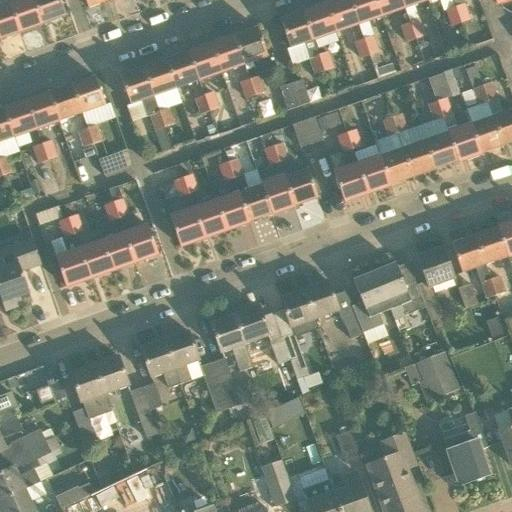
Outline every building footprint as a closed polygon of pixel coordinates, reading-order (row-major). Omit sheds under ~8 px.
[(34,0),(19,0),(10,4),(20,32),(43,24),(34,0)] [(34,0),(43,24),(66,16),(60,0),(34,0)] [(85,0),(88,8),(111,0),(85,0)] [(336,33),(359,25),(350,0),(336,0),(326,4),(336,33)] [(350,0),(359,25),(382,17),(376,0),(350,0)] [(376,0),(382,17),(405,9),(401,0),(376,0)] [(401,0),(405,9),(428,1),(427,0),(401,0)] [(0,7),(0,39),(20,32),(10,4),(0,7)] [(314,41),(336,33),(326,4),(303,12),(314,41)] [(464,5),(456,8),(461,24),(470,20),(464,5)] [(452,27),(461,24),(456,8),(447,11),(452,27)] [(280,20),(290,49),(304,44),(309,59),(310,59),(316,75),(325,72),(319,56),(314,41),(303,12),(280,20)] [(425,36),(419,20),(410,24),(416,40),(425,36)] [(407,43),(416,40),(410,24),(401,27),(407,43)] [(257,28),(234,36),(244,65),(268,57),(257,28)] [(212,44),(222,73),(244,65),(234,36),(212,44)] [(364,40),(370,56),(373,65),(381,63),(377,53),(379,53),(373,37),(364,40)] [(361,59),(370,56),(364,40),(355,43),(361,59)] [(199,81),(222,73),(212,44),(189,52),(199,81)] [(176,89),(199,81),(189,52),(166,60),(176,89)] [(328,53),(319,56),(325,72),(333,69),(328,53)] [(154,97),(176,89),(166,60),(144,68),(154,97)] [(165,128),(159,112),(154,97),(144,68),(120,76),(131,105),(142,101),(147,116),(150,115),(156,131),(165,128)] [(459,94),(455,82),(451,71),(444,73),(445,78),(431,83),(437,102),(443,118),(447,133),(458,162),(480,154),(470,125),(458,130),(453,114),(452,115),(446,99),(459,94)] [(82,114),(105,105),(95,77),(72,85),(82,114)] [(259,77),(250,80),(255,96),(264,93),(259,77)] [(246,99),(255,96),(250,80),(241,83),(246,99)] [(299,107),(310,103),(302,81),(291,84),(299,107)] [(511,110),(502,114),(497,99),(491,83),(482,86),(493,117),(503,146),(511,143),(511,110)] [(288,111),(299,107),(291,84),(280,88),(288,111)] [(59,122),(82,114),(72,85),(49,93),(59,122)] [(503,146),(493,117),(482,86),(473,89),(479,105),(465,110),(471,125),(470,125),(480,154),(503,146)] [(37,130),(59,122),(49,93),(27,101),(37,130)] [(204,96),(210,112),(219,109),(213,93),(204,96)] [(210,112),(204,96),(195,99),(201,115),(210,112)] [(14,138),(37,130),(27,101),(4,109),(14,138)] [(443,118),(437,102),(428,105),(434,121),(443,118)] [(4,109),(0,110),(0,142),(14,138),(4,109)] [(168,109),(159,112),(165,128),(174,125),(168,109)] [(337,111),(316,117),(320,129),(341,123),(337,111)] [(425,141),(412,146),(401,115),(392,118),(397,134),(403,149),(413,178),(435,170),(425,141)] [(304,122),(312,144),(323,141),(315,118),(304,122)] [(403,149),(397,134),(392,118),(383,121),(388,137),(375,142),(376,145),(380,157),(390,186),(413,178),(403,149)] [(300,148),(312,144),(304,122),(293,126),(300,148)] [(93,145),(102,142),(96,126),(87,129),(93,145)] [(84,148),(93,145),(87,129),(78,132),(84,148)] [(346,134),(352,150),(361,147),(355,131),(346,134)] [(435,170),(458,162),(447,133),(425,141),(435,170)] [(353,153),(352,150),(346,134),(338,137),(343,153),(342,153),(347,169),(334,173),(344,202),(368,194),(357,165),(353,153)] [(42,145),(48,161),(57,157),(51,142),(42,145)] [(273,147),(279,163),(288,160),(282,144),(273,147)] [(39,164),(48,161),(42,145),(33,148),(39,164)] [(270,166),(279,163),(273,147),(264,150),(270,166)] [(232,150),(225,152),(228,162),(235,160),(232,150)] [(368,194),(390,186),(380,157),(357,165),(368,194)] [(0,159),(0,169),(2,177),(11,173),(6,158),(0,159)] [(248,191),(243,175),(237,160),(228,163),(234,179),(239,194),(249,223),(272,215),(262,186),(248,191)] [(225,182),(234,179),(228,163),(219,166),(225,182)] [(284,178),(294,207),(318,199),(308,170),(284,178)] [(183,179),(189,195),(198,191),(192,175),(183,179)] [(272,215),(294,207),(284,178),(262,186),(272,215)] [(180,198),(189,195),(183,179),(174,182),(180,198)] [(128,215),(121,197),(118,187),(109,190),(114,203),(119,219),(125,234),(135,263),(158,255),(148,226),(137,230),(131,214),(128,215)] [(227,231),(249,223),(239,194),(216,202),(227,231)] [(204,239),(227,231),(216,202),(194,210),(204,239)] [(110,222),(119,219),(114,203),(105,206),(110,222)] [(89,279),(79,250),(74,235),(68,219),(65,209),(56,212),(59,222),(65,237),(62,238),(67,254),(56,258),(66,287),(89,279)] [(181,247),(204,239),(194,210),(171,218),(181,247)] [(68,219),(74,235),(83,232),(77,216),(68,219)] [(508,257),(511,255),(511,223),(498,228),(508,257)] [(485,265),(508,257),(498,228),(475,236),(485,265)] [(112,271),(135,263),(125,234),(102,242),(112,271)] [(496,296),(490,280),(485,265),(475,236),(452,244),(462,273),(474,269),(480,284),(482,283),(487,299),(496,296)] [(41,265),(32,239),(0,249),(0,252),(2,258),(12,255),(15,263),(0,268),(0,296),(5,312),(18,308),(15,299),(30,294),(22,272),(41,265)] [(89,279),(112,271),(102,242),(79,250),(89,279)] [(428,289),(455,279),(443,247),(417,257),(428,289)] [(424,307),(415,281),(404,285),(396,264),(375,273),(390,310),(401,306),(405,317),(425,309),(424,307)] [(390,310),(375,273),(354,281),(362,302),(352,307),(363,334),(383,325),(379,315),(390,310)] [(490,280),(496,296),(505,293),(499,277),(490,280)] [(328,282),(304,290),(315,320),(339,311),(350,339),(363,334),(352,307),(346,292),(333,296),(328,282)] [(458,289),(465,309),(478,305),(471,285),(458,289)] [(284,309),(273,313),(290,360),(297,379),(308,375),(291,328),(315,320),(304,290),(280,299),(284,309)] [(424,307),(425,309),(430,322),(441,318),(435,303),(424,307)] [(279,364),(290,360),(273,313),(262,317),(258,307),(234,315),(245,345),(269,337),(279,364)] [(221,353),(232,350),(240,371),(253,367),(245,345),(234,315),(211,323),(221,353)] [(188,332),(164,340),(180,384),(203,376),(216,413),(228,409),(220,386),(212,364),(200,368),(198,362),(199,362),(188,332)] [(169,388),(180,384),(164,340),(141,348),(151,378),(164,374),(169,388)] [(412,386),(422,381),(430,401),(458,390),(443,353),(405,368),(412,386)] [(94,365),(105,395),(129,387),(118,357),(94,365)] [(223,360),(212,364),(220,386),(231,382),(223,360)] [(81,404),(105,395),(94,365),(71,374),(81,404)] [(55,405),(68,400),(59,377),(47,382),(55,405)] [(153,385),(141,389),(149,412),(161,407),(153,385)] [(149,412),(141,389),(129,393),(145,439),(158,434),(149,412)] [(0,425),(16,419),(11,408),(7,396),(0,398),(0,425)] [(298,397),(266,413),(272,429),(304,414),(298,397)] [(511,408),(507,410),(511,424),(511,426),(498,431),(511,467),(511,466),(511,408)] [(85,409),(72,414),(83,444),(96,439),(85,409)] [(488,475),(480,450),(487,447),(475,413),(464,417),(469,433),(445,441),(460,485),(488,475)] [(0,452),(6,450),(1,439),(22,431),(16,419),(0,425),(0,452)] [(11,444),(16,456),(45,442),(41,433),(39,430),(11,444)] [(341,436),(336,438),(346,464),(361,459),(350,432),(348,433),(341,436)] [(420,511),(405,470),(417,465),(405,433),(379,443),(385,459),(368,466),(385,511),(420,511)] [(53,438),(45,442),(49,451),(58,447),(53,438)] [(50,454),(45,442),(16,456),(22,467),(50,454)] [(180,511),(163,460),(141,470),(155,511),(180,511)] [(295,501),(290,487),(281,462),(261,469),(275,508),(295,501)] [(20,477),(15,467),(0,473),(0,501),(40,483),(34,470),(20,477)] [(339,511),(369,511),(356,474),(343,478),(347,488),(333,493),(339,511)] [(307,496),(332,486),(329,478),(304,488),(307,496)] [(40,483),(0,501),(0,511),(36,511),(31,502),(45,495),(40,483)] [(56,497),(61,509),(83,499),(78,489),(78,487),(56,497)] [(339,511),(333,493),(307,503),(310,511),(339,511)]
